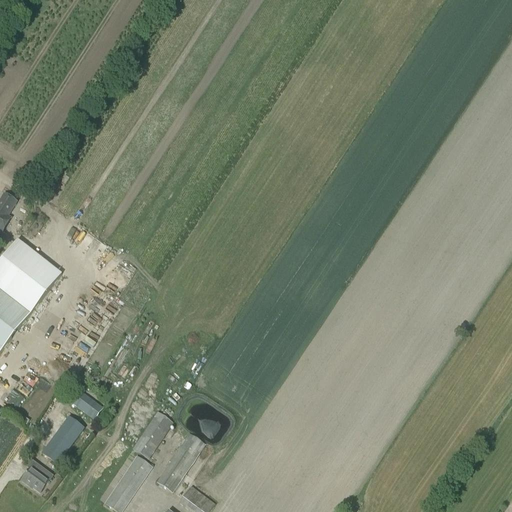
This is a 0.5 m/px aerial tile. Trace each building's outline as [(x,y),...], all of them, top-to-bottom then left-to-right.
[(0,233),(1,235),(10,220),(7,218),(16,203),(4,196),(0,202),(0,233)] [(18,241),(0,263),(0,290),(31,315),(62,275),(18,241)] [(0,354),(31,315),(0,290),(0,354)] [(21,379),(15,387),(28,395),(41,376),(33,371),(25,381),(21,379)] [(14,392),(8,405),(18,409),(24,397),(14,392)] [(95,423),(103,412),(80,394),(71,406),(95,423)] [(171,424),(157,414),(133,452),(148,461),(171,424)] [(86,430),(70,419),(42,458),(58,469),(86,430)] [(204,444),(189,435),(157,484),(172,494),(204,444)] [(123,511),(152,469),(136,459),(105,506),(114,511),(123,511)] [(40,495),(49,482),(53,478),(32,463),(29,467),(31,469),(21,482),(29,488),(30,487),(40,495)] [(209,511),(215,504),(191,487),(180,504),(191,511),(209,511)]
